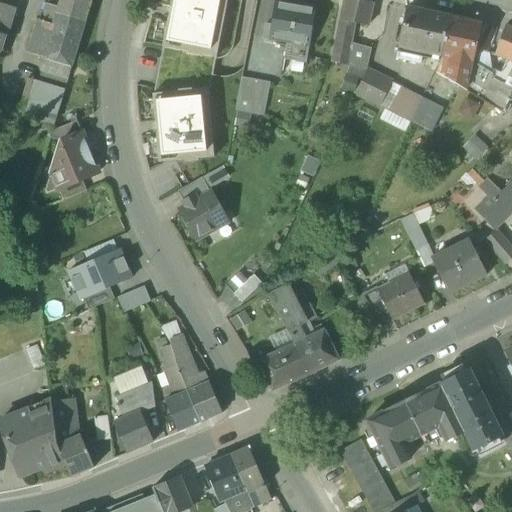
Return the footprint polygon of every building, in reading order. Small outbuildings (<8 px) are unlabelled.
[(0,0),(0,34),(6,36),(16,0),(0,0)] [(46,60),(71,67),(91,0),(60,0),(58,8),(47,5),(42,22),(38,21),(28,54),(46,60)] [(216,58),(227,0),(171,0),(162,48),(187,53),(187,54),(200,57),(201,55),(216,58)] [(351,0),(343,0),(339,22),(354,24),(368,27),(373,4),(351,0)] [(287,42),(284,60),(306,64),(314,9),(296,6),(296,7),(276,4),(270,39),(287,42)] [(440,60),(441,56),(449,18),(406,9),(398,48),(396,59),(421,64),(422,57),(440,60)] [(449,18),(441,56),(471,63),(474,49),(476,41),(478,41),(481,25),(449,18)] [(351,42),(354,24),(339,22),(332,63),(347,66),(351,42)] [(507,60),(511,61),(511,29),(505,27),(504,30),(495,56),(507,60)] [(347,66),(366,71),(372,47),(351,42),(347,66)] [(465,92),(480,101),(493,79),(492,70),(489,54),(474,49),(471,63),(465,92)] [(465,92),(471,63),(441,56),(445,57),(436,74),(465,92)] [(39,83),(64,90),(71,67),(46,60),(39,83)] [(304,76),(306,64),(284,60),(282,73),(304,76)] [(511,68),(511,61),(507,60),(500,73),(508,76),(511,68)] [(492,70),(493,79),(511,87),(511,77),(508,76),(500,73),(492,70)] [(355,94),(380,106),(392,83),(366,71),(355,94)] [(359,79),(347,75),(341,91),(354,95),(359,79)] [(258,81),(242,78),(236,112),(252,115),(258,81)] [(17,114),(25,117),(35,82),(27,79),(17,114)] [(480,101),(503,114),(509,100),(508,100),(511,91),(511,87),(493,79),(480,101)] [(270,84),(258,81),(252,115),(263,117),(270,84)] [(25,117),(53,125),(64,90),(39,83),(35,82),(25,117)] [(380,106),(411,121),(422,98),(392,83),(380,106)] [(214,158),(207,90),(192,91),(191,89),(178,91),(178,92),(152,95),(159,163),(184,161),(184,163),(198,161),(198,159),(214,158)] [(447,110),(422,98),(411,121),(436,133),(447,110)] [(466,99),(459,108),(472,116),(478,107),(466,99)] [(252,115),(236,112),(233,127),(248,130),(252,115)] [(49,138),(60,142),(61,141),(81,133),(77,122),(72,124),(51,132),(49,138)] [(45,192),(46,195),(58,190),(82,181),(98,174),(81,133),(61,141),(60,142),(45,192)] [(478,136),(465,143),(473,157),(485,150),(478,136)] [(320,162),(307,157),(300,173),(314,179),(320,162)] [(223,167),(202,179),(208,191),(229,179),(223,167)] [(475,182),(480,188),(488,180),(484,175),(475,182)] [(178,192),(184,202),(194,197),(197,202),(210,195),(208,191),(202,179),(178,192)] [(490,199),(494,203),(502,195),(488,180),(480,188),(490,199)] [(58,190),(63,201),(86,192),(82,181),(58,190)] [(511,185),(502,195),(494,203),(506,215),(511,209),(511,185)] [(189,229),(195,240),(227,222),(211,194),(210,195),(197,202),(194,197),(184,202),(187,208),(180,212),(183,217),(181,219),(187,229),(189,229)] [(507,215),(506,215),(494,203),(490,199),(478,211),(494,228),(507,215)] [(407,234),(416,251),(428,246),(420,228),(407,234)] [(485,242),(505,266),(511,259),(511,247),(498,231),(485,242)] [(83,253),(88,264),(118,251),(113,240),(83,253)] [(432,259),(449,294),(486,276),(468,241),(432,259)] [(132,279),(120,250),(118,251),(88,264),(68,272),(80,301),(83,299),(109,288),(132,279)] [(315,265),(320,274),(339,263),(333,254),(315,265)] [(225,287),(233,295),(248,281),(240,272),(225,287)] [(388,312),(392,320),(424,304),(409,272),(389,282),(390,284),(377,290),(388,312)] [(25,275),(27,293),(38,292),(36,273),(25,275)] [(262,284),(253,276),(248,281),(233,295),(242,304),(262,284)] [(287,331),(294,346),(309,375),(338,361),(321,326),(312,331),(314,336),(304,341),(299,328),(317,319),(310,305),(299,311),(286,286),(268,295),(287,331)] [(114,300),(109,288),(83,299),(88,311),(114,300)] [(118,299),(124,313),(146,304),(150,302),(144,288),(118,299)] [(376,289),(362,296),(377,318),(388,312),(377,290),(376,289)] [(363,324),(377,318),(362,296),(348,302),(363,324)] [(252,323),(245,311),(229,321),(236,332),(252,323)] [(91,315),(76,317),(79,335),(93,333),(91,315)] [(161,328),(169,341),(182,336),(175,322),(161,328)] [(275,354),(294,346),(287,331),(268,339),(275,354)] [(171,345),(177,366),(190,360),(197,375),(198,375),(182,336),(169,341),(171,345)] [(139,344),(126,348),(130,360),(143,357),(139,344)] [(177,366),(171,345),(161,348),(167,370),(177,366)] [(37,346),(26,351),(34,372),(45,367),(37,346)] [(273,392),(309,375),(294,346),(275,354),(259,361),(264,372),(273,392)] [(184,383),(188,392),(208,383),(204,372),(198,375),(197,375),(190,360),(177,366),(184,383)] [(173,386),(173,387),(184,383),(177,366),(167,370),(166,370),(173,386)] [(113,379),(121,396),(131,392),(149,384),(142,367),(113,379)] [(404,403),(421,436),(435,429),(439,427),(446,441),(464,432),(473,451),(502,437),(469,371),(404,403)] [(140,412),(140,413),(155,408),(152,383),(149,384),(131,392),(140,412)] [(179,432),(200,423),(188,392),(184,383),(173,387),(173,386),(165,389),(169,400),(166,401),(179,432)] [(221,414),(208,383),(188,392),(200,423),(221,414)] [(52,401),(52,402),(68,400),(67,389),(54,390),(50,391),(52,401)] [(117,405),(122,419),(140,412),(131,392),(121,396),(116,398),(118,404),(117,405)] [(57,445),(57,446),(74,438),(72,432),(68,400),(52,402),(51,402),(51,406),(57,445)] [(76,400),(68,400),(72,432),(74,438),(80,436),(76,400)] [(51,401),(29,410),(31,414),(51,406),(51,402),(51,401)] [(403,445),(421,436),(404,403),(367,421),(391,469),(410,459),(403,445)] [(47,471),(65,464),(57,446),(57,445),(51,406),(31,414),(29,410),(0,421),(0,426),(20,477),(46,467),(47,471)] [(140,413),(140,412),(122,419),(113,423),(126,454),(153,443),(140,413)] [(94,419),(98,442),(111,440),(108,417),(94,419)] [(440,439),(435,429),(421,436),(426,446),(440,439)] [(80,436),(74,438),(57,446),(65,464),(70,478),(94,468),(80,436)] [(340,452),(345,462),(366,451),(361,441),(340,452)] [(249,449),(228,458),(238,481),(242,479),(247,491),(249,494),(255,491),(261,505),(272,501),(249,449)] [(345,462),(351,473),(372,461),(366,451),(345,462)] [(224,501),(247,491),(242,479),(238,481),(228,458),(217,463),(205,467),(220,502),(224,501)] [(351,473),(357,483),(378,472),(372,461),(351,473)] [(357,483),(362,494),(383,482),(378,472),(357,483)] [(155,495),(161,511),(181,511),(188,510),(192,508),(179,478),(152,489),(155,495)] [(362,494),(368,504),(389,493),(383,482),(362,494)] [(230,511),(245,511),(254,508),(249,494),(247,491),(224,501),(226,504),(230,511)] [(255,491),(249,494),(254,508),(261,505),(255,491)] [(368,504),(372,511),(378,511),(395,503),(389,493),(368,504)] [(113,511),(144,500),(142,495),(100,511),(113,511)] [(113,511),(161,511),(155,495),(144,500),(113,511)] [(408,498),(378,511),(405,511),(406,511),(405,511),(406,511),(414,508),(408,498)]
